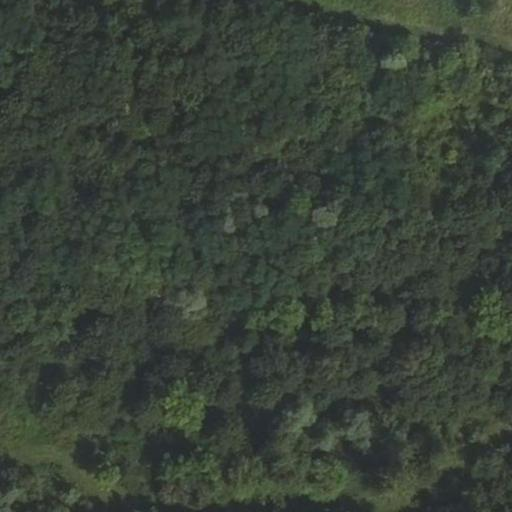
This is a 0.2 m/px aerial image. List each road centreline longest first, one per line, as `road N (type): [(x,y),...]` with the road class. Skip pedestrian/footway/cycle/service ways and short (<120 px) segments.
road 1 (track): [(308,511),(413,497),(511,375)]
road 2 (track): [(258,0),(511,47)]
road 3 (track): [(0,470),(48,448),(91,503),(113,511)]
